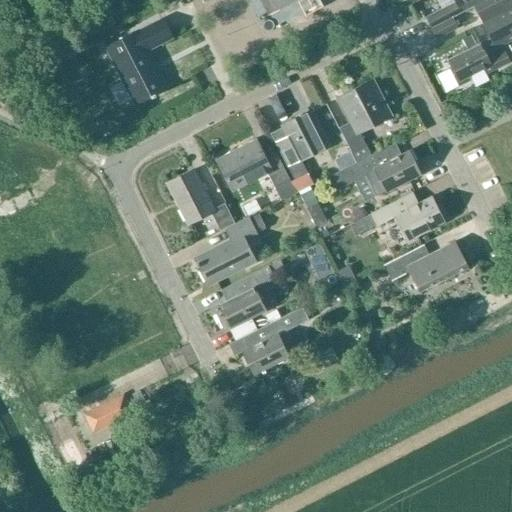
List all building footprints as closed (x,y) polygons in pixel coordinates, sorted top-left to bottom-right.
[(262,0),(269,13),(293,0),(262,0)] [(430,30),(452,19),(469,10),(466,5),(475,0),(451,0),(454,4),(424,19),(430,30)] [(511,0),(475,0),(466,5),(469,10),(474,8),(482,25),(485,24),(495,18),(494,17),(511,8),(511,0)] [(495,18),(485,24),(490,35),(500,29),(502,33),(487,41),(493,53),(508,45),(511,43),(511,42),(511,8),(494,17),(495,18)] [(147,50),(172,37),(163,19),(138,32),(138,31),(106,47),(135,104),(166,88),(147,50)] [(452,19),(430,30),(435,40),(457,29),(452,19)] [(121,24),(109,30),(112,37),(124,31),(121,24)] [(471,37),(463,41),(467,51),(476,46),(471,37)] [(484,76),(509,64),(503,53),(488,61),(479,45),(476,46),(467,51),(446,62),(458,84),(482,72),(484,76)] [(358,134),(391,118),(372,81),(336,100),(348,124),(338,129),(355,162),(369,155),(358,134)] [(261,131),(271,126),(262,110),(253,115),(261,131)] [(287,138),(275,144),(293,180),(306,173),(300,161),(327,148),(309,113),(281,128),(287,138)] [(256,140),(216,160),(229,186),(250,176),(253,181),(267,174),(267,175),(274,189),(289,181),(273,149),(263,154),(256,140)] [(329,178),(335,190),(366,175),(377,196),(420,174),(409,152),(401,156),(395,144),(329,178)] [(210,214),(218,230),(232,223),(223,204),(212,210),(192,171),(167,184),(187,225),(210,214)] [(300,195),(307,208),(317,203),(310,190),(300,195)] [(393,219),(405,242),(444,222),(431,198),(418,205),(412,194),(371,215),(370,214),(353,223),(358,234),(376,225),(377,227),(393,219)] [(244,240),(255,235),(266,229),(258,214),(247,220),(225,231),(231,242),(195,261),(207,285),(254,261),(244,240)] [(409,273),(419,293),(467,267),(454,243),(429,256),(423,245),(383,267),(391,283),(409,273)] [(318,244),(304,251),(319,280),(333,273),(318,244)] [(267,267),(271,275),(284,269),(279,261),(267,267)] [(254,289),(273,279),(271,275),(267,267),(220,291),(226,302),(218,307),(229,329),(265,310),(254,289)] [(346,268),(335,273),(342,287),(353,282),(346,268)] [(301,308),(291,314),(297,326),(308,320),(301,308)] [(298,353),(287,331),(297,326),(291,314),(244,337),(250,349),(241,353),(253,376),(298,353)] [(122,416),(114,401),(94,412),(102,427),(122,416)] [(36,422),(41,438),(60,432),(56,416),(36,422)] [(111,453),(120,449),(115,438),(106,443),(111,453)] [(73,476),(86,469),(73,442),(60,449),(73,476)] [(84,453),(90,464),(99,460),(93,449),(84,453)]
